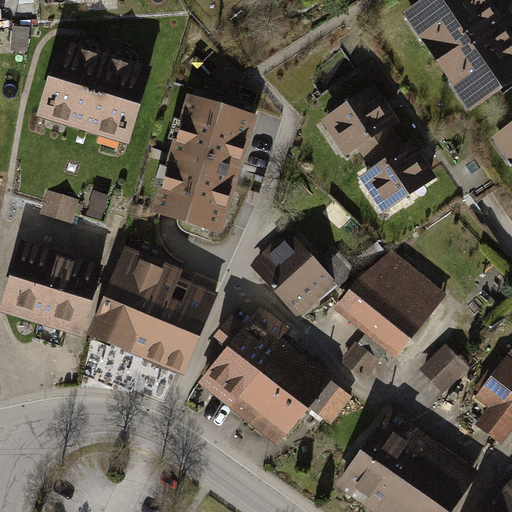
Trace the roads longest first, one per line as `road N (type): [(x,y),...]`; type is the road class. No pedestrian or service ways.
road 1 (tertiary): [(278,511),(175,435),(113,414),(60,421),(22,458)]
road 2 (unknown): [(0,223),(108,244),(130,229),(171,242),(232,281)]
